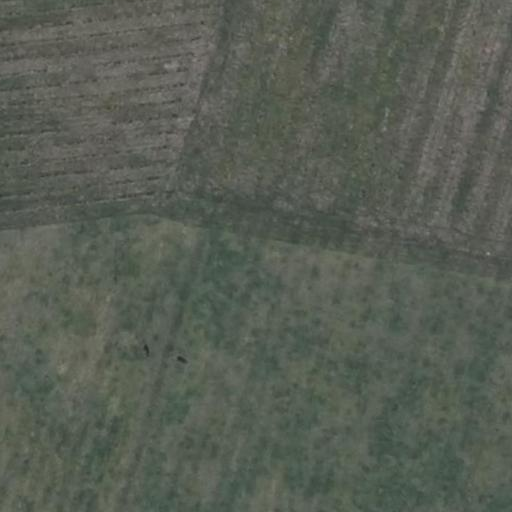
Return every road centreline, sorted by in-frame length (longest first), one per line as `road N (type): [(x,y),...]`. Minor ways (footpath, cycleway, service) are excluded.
road 1 (track): [(0,230),(187,207),(511,266)]
road 2 (track): [(244,0),(187,207)]
